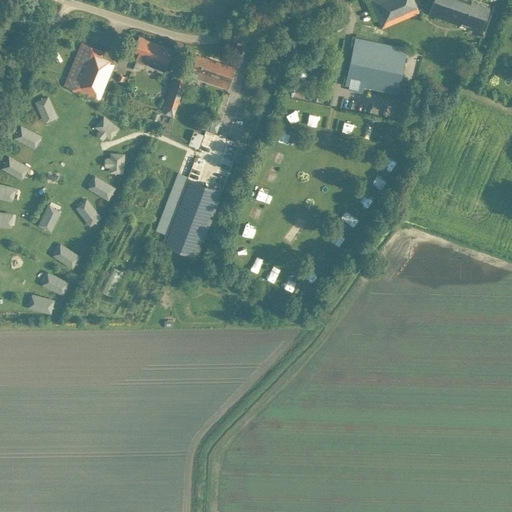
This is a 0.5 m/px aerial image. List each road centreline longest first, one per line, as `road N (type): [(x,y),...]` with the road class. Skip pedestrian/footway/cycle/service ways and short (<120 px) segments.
road 1 (unclassified): [(324,0),(256,30),(205,40),(61,0)]
road 2 (track): [(0,123),(70,3)]
